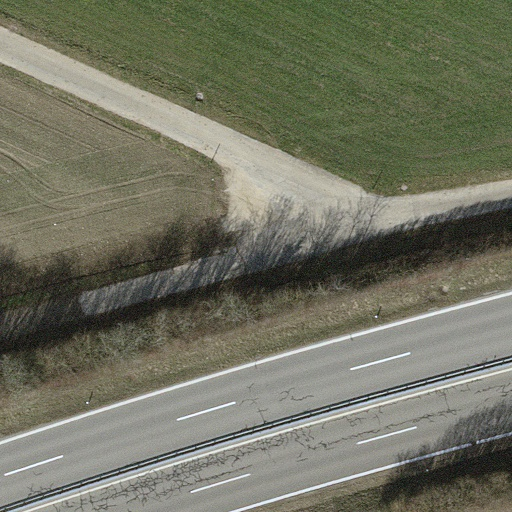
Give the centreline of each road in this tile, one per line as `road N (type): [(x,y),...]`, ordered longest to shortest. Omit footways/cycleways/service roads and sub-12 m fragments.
road 1 (trunk): [(511,327),(0,478)]
road 2 (trunk): [(131,511),(511,402)]
road 3 (track): [(0,45),(219,144),(343,234)]
road 4 (track): [(0,326),(343,234)]
road 5 (track): [(343,234),(511,193)]
